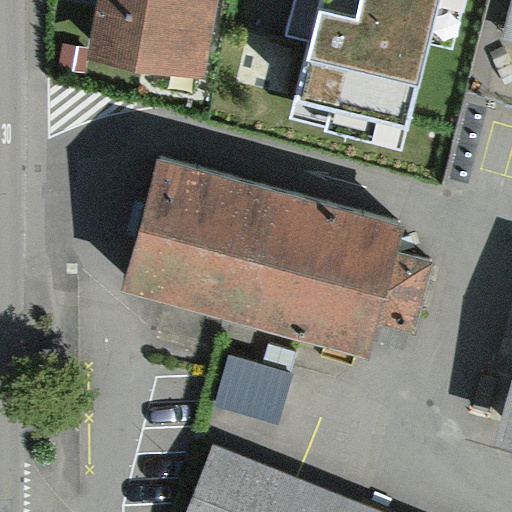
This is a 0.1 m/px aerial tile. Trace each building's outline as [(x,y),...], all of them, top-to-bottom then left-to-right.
[(87,59),(203,80),(217,0),(97,0),(88,48),(87,59)] [(294,0),(285,36),(309,42),(290,119),(325,127),(324,131),(403,151),(429,43),(454,49),(465,0),(294,0)] [(511,0),(501,40),(511,42),(511,0)] [(87,59),(88,48),(63,44),(59,69),(84,74),(87,59)] [(407,221),(160,154),(122,291),(369,358),(378,327),(413,337),(434,261),(399,251),(407,221)] [(293,374),(230,355),(214,406),(278,425),(293,374)] [(511,378),(494,442),(511,447),(511,378)] [(380,511),(211,444),(182,511),(380,511)]
